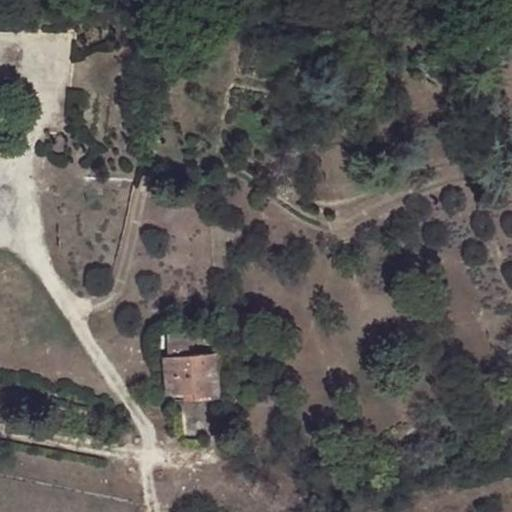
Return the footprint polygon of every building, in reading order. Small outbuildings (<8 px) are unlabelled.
[(247,12),(218,11),(217,27),(246,29),(247,12)] [(171,351),(191,348),(197,348),(196,336),(169,340),(171,351)] [(191,359),(191,348),(171,351),(172,361),(191,359)] [(216,357),(191,359),(172,361),(168,362),(172,398),(188,396),(198,395),(198,403),(221,400),(216,357)] [(189,404),(198,403),(198,395),(188,396),(189,404)]
